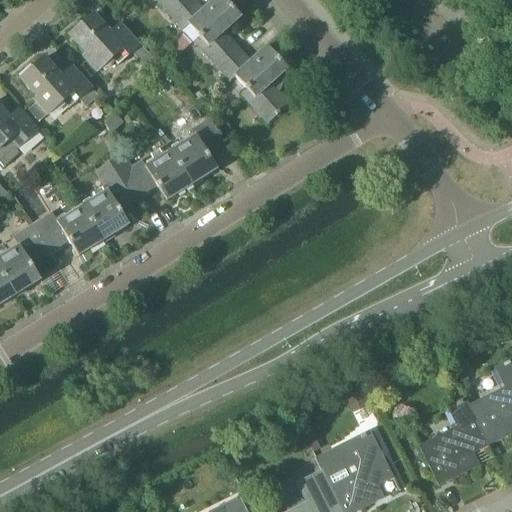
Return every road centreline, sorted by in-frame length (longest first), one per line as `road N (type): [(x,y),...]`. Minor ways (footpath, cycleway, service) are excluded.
road 1 (residential): [(0,357),(387,115)]
road 2 (secondary): [(134,429),(485,267)]
road 3 (secondary): [(462,229),(176,394),(134,429)]
road 4 (residential): [(387,115),(286,0)]
road 5 (secondary): [(0,502),(134,429)]
road 6 (residential): [(462,229),(432,170),(387,115)]
